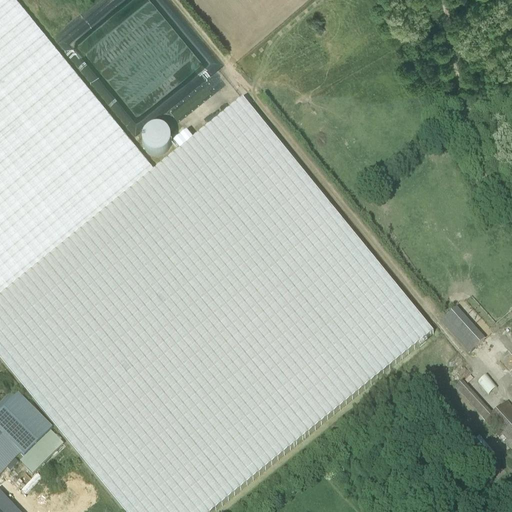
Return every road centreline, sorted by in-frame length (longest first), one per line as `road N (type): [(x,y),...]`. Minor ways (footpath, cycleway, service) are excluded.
road 1 (track): [(172,0),(437,326)]
road 2 (track): [(444,0),(471,149),(511,225)]
